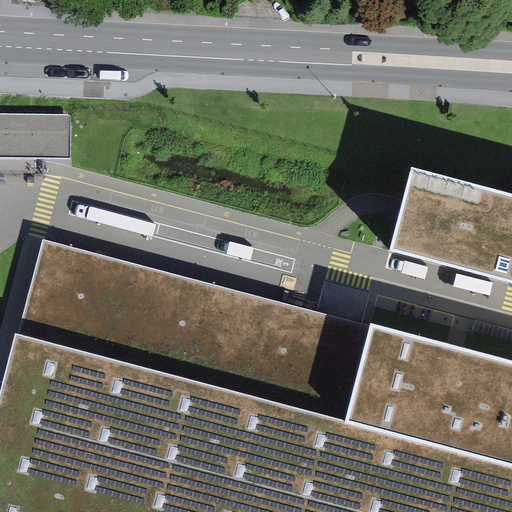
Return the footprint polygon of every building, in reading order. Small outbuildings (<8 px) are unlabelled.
[(22,120),(0,119),(0,160),(75,161),(75,121),(22,120)] [(511,195),(411,169),(400,211),(389,252),(511,284),(511,195)] [(15,335),(345,422),(370,325),(41,238),(15,335)] [(511,361),(370,325),(345,422),(511,465),(511,361)] [(511,511),(511,465),(345,422),(15,335),(0,393),(0,511),(511,511)]
